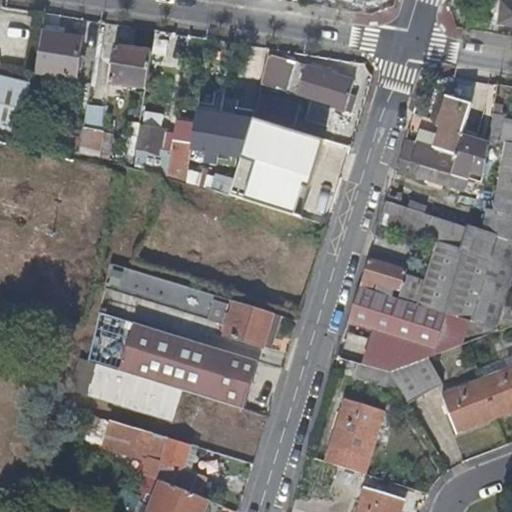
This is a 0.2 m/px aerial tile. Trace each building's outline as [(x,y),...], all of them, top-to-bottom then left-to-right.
[(511,0),(503,0),(501,19),(511,21),(511,0)] [(83,39),(44,32),(37,72),(77,78),(83,39)] [(111,82),(147,88),(153,51),(117,45),(111,82)] [(351,95),(356,79),(271,53),(262,83),(345,110),(346,109),(350,110),(355,96),(351,95)] [(33,83),(0,76),(0,135),(21,140),(33,83)] [(440,150),(407,139),(401,158),(469,179),(484,183),(490,145),(475,140),(477,133),(463,129),(471,103),(449,96),(442,119),(447,129),(440,150)] [(511,143),(511,118),(506,117),(507,113),(504,113),(505,103),(497,102),(491,139),(511,143)] [(106,110),(89,107),(84,131),(80,155),(100,159),(105,132),(104,132),(106,110)] [(237,119),(199,112),(194,144),(193,149),(231,156),(237,119)] [(297,216),(320,139),(255,119),(236,181),(231,196),(297,216)] [(71,133),(28,123),(25,142),(80,155),(84,131),(71,128),(71,133)] [(116,155),(114,162),(134,166),(140,127),(141,125),(131,123),(128,136),(127,135),(122,156),(116,155)] [(169,132),(140,127),(134,166),(157,173),(187,183),(193,149),(194,144),(176,141),(172,160),(164,158),(169,132)] [(107,133),(102,159),(110,161),(115,135),(107,133)] [(465,190),(469,179),(401,158),(398,167),(418,174),(417,175),(465,190)] [(511,167),(507,165),(499,188),(511,192),(511,167)] [(231,196),(236,181),(215,175),(211,190),(231,196)] [(511,238),(511,192),(499,188),(496,210),(486,209),(483,230),(511,238)] [(408,271),(369,259),(361,287),(399,299),(400,298),(500,329),(502,328),(511,325),(511,240),(440,217),(387,201),(381,222),(438,240),(426,281),(407,275),(408,271)] [(262,346),(272,314),(127,268),(111,263),(105,288),(208,319),(209,318),(227,323),(223,336),(262,348),(262,346)] [(392,370),(498,330),(399,299),(361,287),(339,357),(392,370)] [(121,330),(124,320),(100,312),(89,361),(122,371),(133,334),(121,330)] [(271,349),(282,317),(272,314),(262,346),(271,349)] [(244,409),(259,362),(124,320),(121,330),(133,334),(122,371),(244,409)] [(486,379),(511,369),(511,355),(482,367),(486,379)] [(446,385),(431,358),(393,373),(411,404),(446,385)] [(388,388),(392,372),(359,363),(355,378),(388,388)] [(183,393),(96,366),(87,396),(173,423),(183,393)] [(511,411),(511,369),(486,379),(483,381),(498,417),(511,411)] [(457,433),(498,417),(483,381),(443,396),(457,433)] [(347,400),(328,462),(366,473),(385,411),(347,400)] [(182,470),(190,445),(145,431),(141,443),(156,448),(153,457),(163,460),(162,463),(182,470)] [(207,503),(208,500),(163,482),(160,488),(207,503)] [(203,511),(207,503),(160,488),(150,511),(203,511)] [(400,511),(404,499),(367,488),(359,511),(400,511)] [(224,509),(225,507),(208,500),(207,503),(224,509)] [(223,511),(224,509),(207,503),(203,511),(223,511)]
